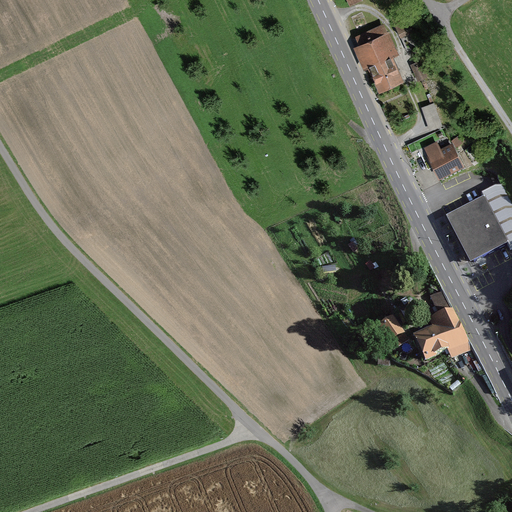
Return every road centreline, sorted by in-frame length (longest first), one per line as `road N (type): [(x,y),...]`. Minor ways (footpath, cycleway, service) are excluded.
road 1 (primary): [(511,400),(317,0)]
road 2 (track): [(0,143),(68,245),(258,431)]
road 3 (track): [(258,431),(35,511)]
road 4 (track): [(438,14),(511,127)]
